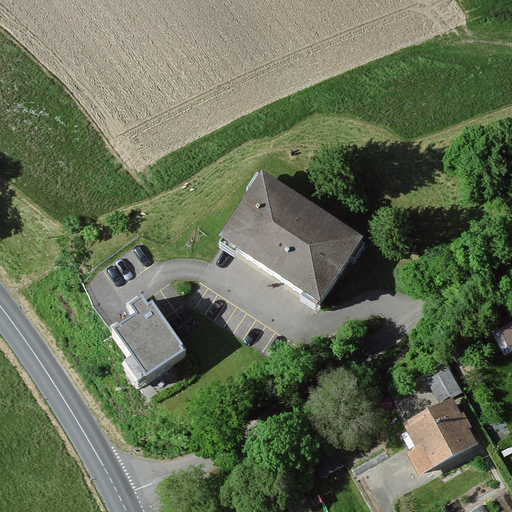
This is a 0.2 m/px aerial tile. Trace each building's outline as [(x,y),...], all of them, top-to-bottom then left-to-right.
[(267,183),(227,244),(325,308),(365,246),(267,183)] [(188,358),(149,303),(137,311),(145,322),(123,337),(154,381),(188,358)] [(511,320),(496,328),(506,349),(511,346),(511,320)] [(446,375),(427,384),(437,406),(457,396),(446,375)] [(453,405),(406,430),(419,454),(408,460),(420,482),(478,452),(453,405)] [(469,511),(489,511),(484,503),(469,511)]
